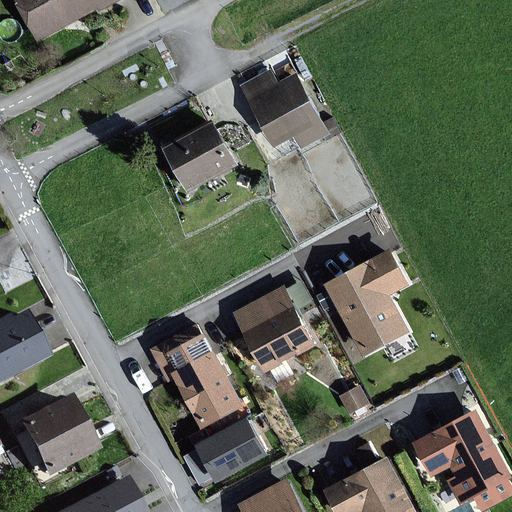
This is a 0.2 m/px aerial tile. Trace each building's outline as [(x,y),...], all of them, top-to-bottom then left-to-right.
[(20,0),(39,37),(113,0),(20,0)] [(275,70),(249,84),(280,141),(296,132),(303,146),(331,131),(299,74),(282,83),(275,70)] [(241,161),(219,119),(171,144),(193,186),(241,161)] [(395,249),(333,281),(369,351),(413,328),(394,292),(412,282),(395,249)] [(260,302),(243,311),(273,366),(320,341),(300,306),(315,298),(308,286),(306,281),(290,290),(288,286),(260,302)] [(29,311),(0,325),(0,377),(50,352),(29,311)] [(201,324),(157,348),(172,377),(180,373),(208,424),(247,403),(209,333),(207,334),(201,324)] [(370,400),(362,386),(344,395),(352,410),(370,400)] [(73,396),(26,420),(53,470),(99,445),(73,396)] [(511,475),(511,465),(482,409),(424,440),(440,469),(456,460),(464,473),(456,478),(467,498),(478,491),(486,507),(511,492),(511,477),(511,476),(511,475)] [(223,475),(271,450),(253,416),(205,442),(223,475)] [(422,511),(393,455),(334,486),(347,511),(363,511),(370,509),(371,511),(422,511)] [(148,511),(130,477),(62,511),(148,511)] [(310,511),(291,477),(247,501),(253,511),(310,511)]
